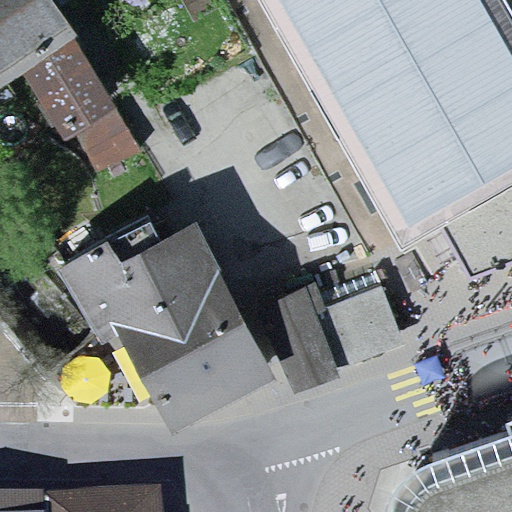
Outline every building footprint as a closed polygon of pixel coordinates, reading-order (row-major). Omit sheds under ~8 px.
[(149,148),(52,0),(0,0),(0,88),(33,67),(104,177),(149,148)] [(511,0),(282,0),(401,226),(436,208),(477,277),(511,261),(511,0)] [(177,206),(61,269),(104,344),(118,337),(160,410),(261,361),(177,206)] [(263,309),(291,379),(403,340),(373,268),(263,309)] [(390,511),(511,511),(511,421),(417,455),(396,480),(392,507),(390,511)]
